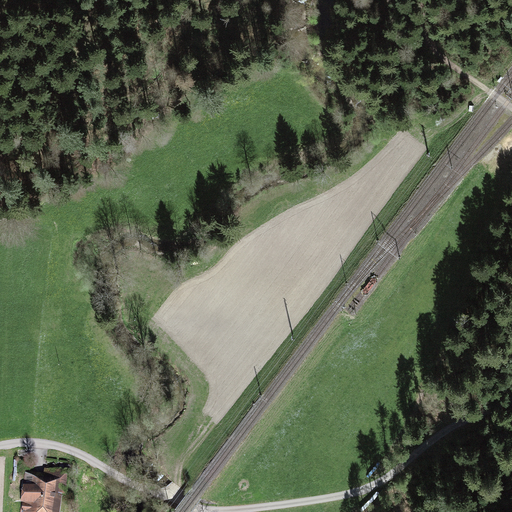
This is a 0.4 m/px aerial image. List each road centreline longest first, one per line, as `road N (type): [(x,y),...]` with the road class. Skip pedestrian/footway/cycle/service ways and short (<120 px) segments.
road 1 (track): [(92,0),(62,111),(0,162)]
road 2 (track): [(488,90),(439,55),(390,0)]
